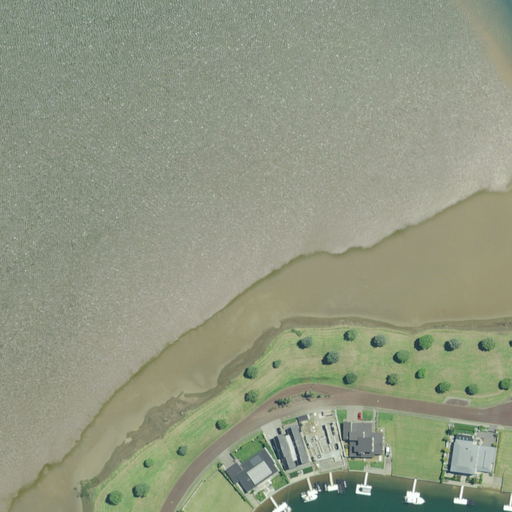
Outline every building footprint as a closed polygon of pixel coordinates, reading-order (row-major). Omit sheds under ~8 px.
[(373,424),(346,423),(345,440),(352,440),(351,457),(376,458),(376,455),(384,455),(385,434),(373,433),(373,424)] [(330,455),(320,429),(307,434),(318,464),(323,462),(321,458),(330,455)] [(478,475),(478,471),(492,473),(493,463),(496,464),(498,449),(482,446),(475,445),(476,438),(472,438),(472,435),(464,434),(464,436),(458,436),(453,471),(478,475)] [(277,442),(275,437),(269,439),(272,445),(277,442)] [(242,481),(250,493),(281,471),(277,465),(278,464),(267,448),(241,466),(239,463),(229,470),(238,484),(242,481)]
